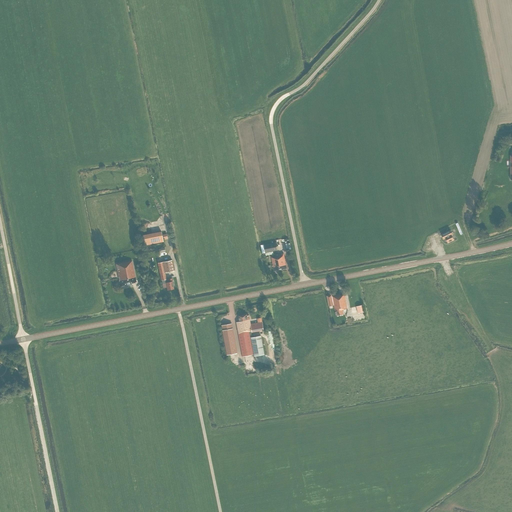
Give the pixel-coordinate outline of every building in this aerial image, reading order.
[(441,235),(443,238),(441,239),(444,244),(447,242),(448,243),(454,240),(452,235),(453,235),(449,228),(440,232),(441,235)] [(143,245),(163,242),(161,231),(142,235),(143,245)] [(436,236),(432,239),(437,248),(441,246),(436,236)] [(276,242),(263,244),(265,253),(277,250),(276,242)] [(276,256),(271,257),(274,271),(286,269),(284,253),(276,255),(276,256)] [(161,281),(162,280),(162,284),(166,283),(167,290),(174,289),(171,278),(166,280),(165,273),(174,271),(172,260),(158,263),(161,281)] [(116,264),(120,286),(132,284),(132,283),(136,282),(132,261),(116,264)] [(343,310),(347,309),(345,294),(340,295),(340,294),(332,296),(332,295),(327,296),(329,306),(334,305),(335,311),(336,311),(337,316),(344,314),(343,310)] [(252,331),(252,332),(264,330),(263,322),(251,324),(249,316),(247,316),(247,314),(239,316),(240,322),(236,322),(238,334),(243,357),(253,355),(249,332),(252,331)] [(237,353),(232,323),(221,325),(227,355),(237,353)] [(251,338),(254,357),(264,355),(261,336),(251,338)]
